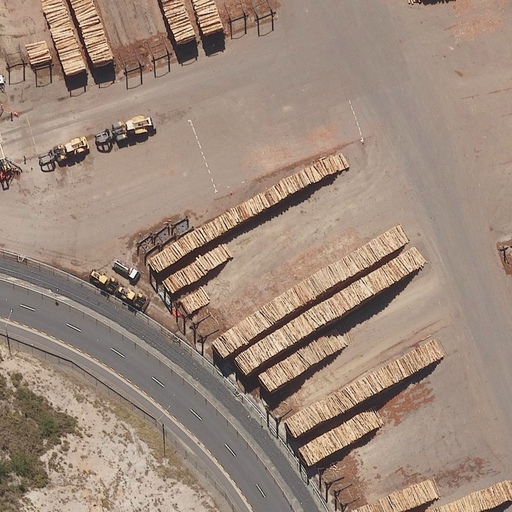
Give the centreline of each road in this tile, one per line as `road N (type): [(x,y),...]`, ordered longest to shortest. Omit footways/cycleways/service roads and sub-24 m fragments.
road 1 (unclassified): [(0,264),(75,292),(189,358),(275,446),(319,511)]
road 2 (unclassified): [(290,511),(260,467),(161,367),(49,301),(0,283)]
